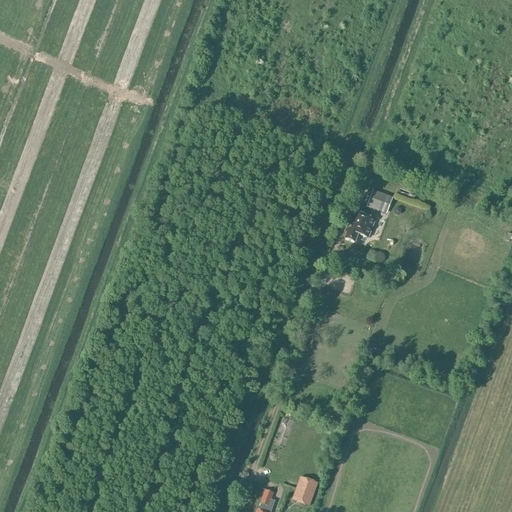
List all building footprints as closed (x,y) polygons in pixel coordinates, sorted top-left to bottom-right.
[(374,186),(401,196),(406,182),(379,172),(374,186)] [(386,214),(392,198),(372,191),(366,207),(386,214)] [(352,211),(343,234),(345,235),(343,240),(355,244),(358,236),(368,240),(375,220),(352,211)] [(410,268),(419,270),(423,250),(414,248),(410,268)] [(308,506),(314,489),(297,482),(295,489),(285,485),(277,507),(283,509),(286,499),(308,506)] [(274,502),(277,495),(265,490),(260,504),(268,507),(270,501),(274,502)]
